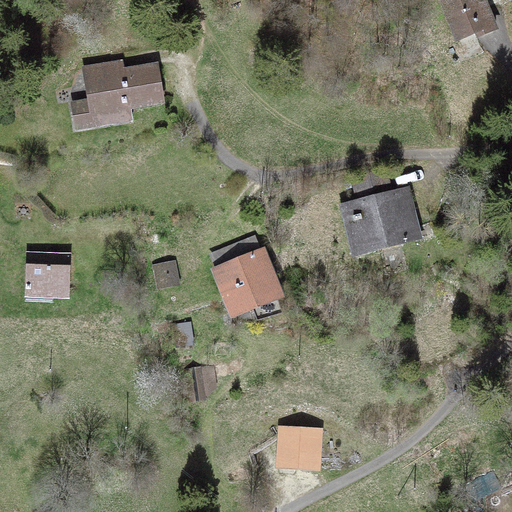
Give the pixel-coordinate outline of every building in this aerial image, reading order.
[(483,16),(476,0),(446,0),(447,1),(442,3),(458,40),(476,33),(478,38),(495,31),(489,14),(483,16)] [(127,107),(160,101),(156,67),(115,74),(113,66),(85,71),(90,102),(73,105),(77,127),(94,124),(93,116),(127,111),(127,107)] [(418,239),(406,190),(343,206),(355,255),(418,239)] [(70,255),(26,253),(25,297),(69,298),(70,255)] [(176,282),(171,253),(155,257),(160,285),(176,282)] [(260,256),(219,273),(234,310),(251,302),(257,319),(281,313),(271,281),(260,256)] [(192,345),(189,322),(174,324),(177,347),(192,345)] [(204,398),(200,371),(186,373),(190,400),(204,398)] [(314,465),(316,434),(284,431),(282,463),(314,465)]
